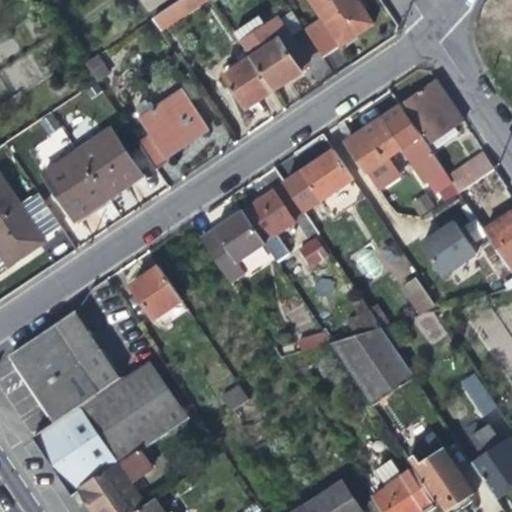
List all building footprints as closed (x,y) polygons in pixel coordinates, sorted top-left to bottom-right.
[(212,2),(211,0),(184,0),(154,20),(164,35),(212,2)] [(311,0),(342,47),(373,26),(357,2),(355,0),(311,0)] [(241,44),(251,59),(275,94),(297,79),(306,73),(304,70),(311,65),(302,51),(304,50),(281,16),(269,24),(269,25),(241,44)] [(98,58),(86,66),(97,83),(98,84),(110,76),(98,58)] [(261,103),(275,94),(251,59),(222,78),(246,113),(261,103)] [(431,144),(462,123),(451,105),(435,82),(404,103),(431,144)] [(127,128),(155,170),(166,162),(161,155),(175,146),(185,139),(189,146),(209,133),(181,92),(156,109),(150,99),(133,111),(139,120),(127,128)] [(436,192),(450,184),(445,177),(399,107),(371,126),(345,143),(365,174),(401,151),(415,162),(436,192)] [(111,132),(78,155),(108,199),(125,187),(141,177),(111,132)] [(351,181),(332,152),(314,164),(297,175),(316,204),(351,181)] [(482,152),(445,177),(450,184),(457,194),(493,169),(482,152)] [(93,209),(108,199),(78,155),(46,177),(75,221),(93,209)] [(0,255),(8,267),(44,242),(41,237),(59,225),(37,192),(19,204),(0,175),(0,255)] [(259,200),(241,213),(261,244),(293,223),(299,232),(309,225),(282,185),(259,200)] [(419,215),(434,206),(426,193),(412,201),(419,215)] [(511,208),(481,230),(511,276),(511,208)] [(261,244),(241,213),(224,224),(199,242),(219,272),(230,289),(245,279),(234,263),(261,244)] [(437,234),(419,245),(440,277),(473,255),(453,224),(437,234)] [(298,247),(309,268),(330,257),(318,236),(298,247)] [(399,281),(413,270),(393,242),(378,253),(399,281)] [(153,324),(181,304),(156,267),(141,277),(128,286),(153,324)] [(414,281),(401,290),(417,315),(431,306),(414,281)] [(343,323),(352,337),(374,324),(359,300),(349,306),(354,315),(343,323)] [(72,313),(53,325),(80,365),(99,352),(72,313)] [(433,315),(420,321),(429,343),(442,337),(433,315)] [(412,378),(374,324),(352,337),(333,344),(327,345),(370,407),(412,378)] [(80,365),(53,325),(7,356),(30,391),(53,425),(119,382),(99,352),(80,365)] [(317,330),(320,334),(327,345),(333,344),(328,327),(317,330)] [(299,354),(327,345),(320,334),(296,342),(299,354)] [(91,511),(135,511),(143,507),(128,485),(117,468),(133,457),(187,421),(148,363),(119,382),(53,425),(30,440),(53,474),(70,500),(79,494),(91,511)] [(222,418),(247,402),(235,383),(210,400),(222,418)] [(504,420),(483,389),(468,399),(489,431),(504,420)] [(402,453),(411,467),(438,506),(442,511),(452,511),(461,506),(475,497),(430,433),(402,453)] [(511,444),(508,439),(471,465),(496,502),(511,491),(511,444)] [(144,474),(133,457),(117,468),(128,485),(144,474)] [(382,482),(399,471),(392,460),(375,471),(382,482)] [(428,511),(438,506),(411,467),(369,497),(379,511),(428,511)] [(357,511),(338,485),(314,501),(321,511),(357,511)] [(321,511),(314,501),(297,511),(321,511)] [(158,511),(151,502),(143,507),(135,511),(158,511)]
